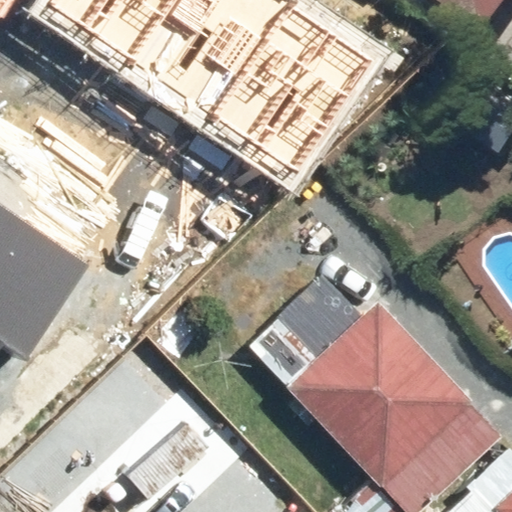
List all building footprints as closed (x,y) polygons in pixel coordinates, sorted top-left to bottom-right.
[(305,0),(66,0),(59,11),(309,171),(386,52),(305,0)] [(457,0),(483,20),(498,0),(457,0)] [(204,253),(268,196),(219,141),(155,199),(204,253)] [(0,358),(6,350),(25,363),(94,260),(0,197),(0,358)] [(288,288),(264,263),(212,313),(236,338),(288,288)] [(363,300),(275,382),(397,511),(412,511),(493,437),(363,300)]
